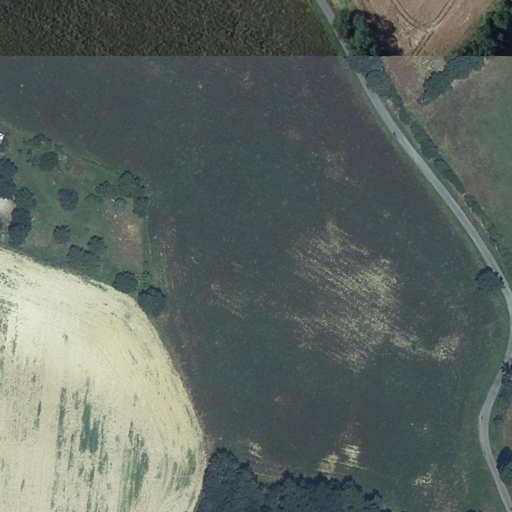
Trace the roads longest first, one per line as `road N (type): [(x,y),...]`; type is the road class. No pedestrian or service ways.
road 1 (unclassified): [(322,0),(373,102),(472,225),(511,305)]
road 2 (unclassified): [(511,319),(486,428),(511,511)]
